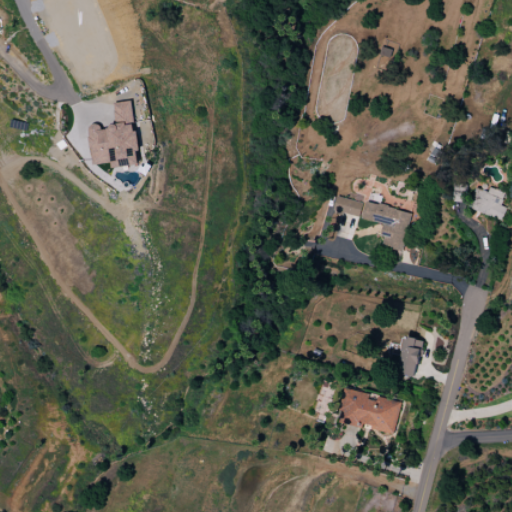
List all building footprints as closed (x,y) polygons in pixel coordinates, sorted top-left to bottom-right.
[(93,165),(112,162),(113,168),(141,164),(132,101),(113,104),(116,124),(88,129),(93,165)] [(503,219),(506,208),(501,206),(504,192),(489,188),(488,192),(474,188),(468,210),(503,219)] [(363,203),(340,197),(336,212),(359,218),(363,203)] [(412,214),(367,201),(362,219),(384,224),(381,235),(385,236),(381,249),(401,254),(412,214)] [(416,377),(422,340),(402,337),(397,374),(416,377)] [(401,402),(346,389),(338,422),(362,428),(362,426),(394,434),(401,402)]
